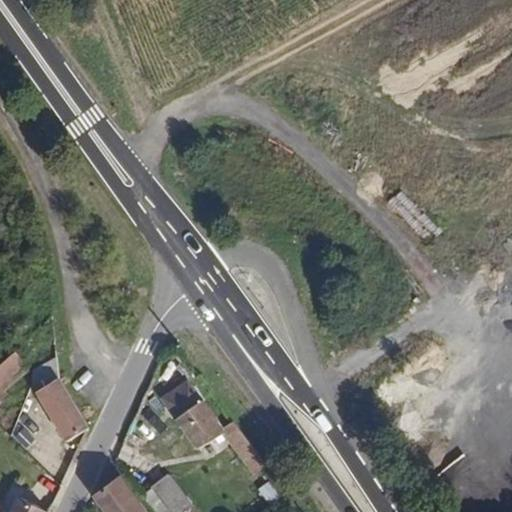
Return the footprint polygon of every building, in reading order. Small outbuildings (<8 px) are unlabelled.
[(130,336),(130,294),(114,294),(115,336),(130,336)] [(395,374),(418,395),(455,355),(432,333),(395,374)] [(31,372),(14,353),(2,364),(19,383),(31,372)] [(10,391),(19,383),(2,364),(0,365),(0,405),(13,394),(10,391)] [(176,418),(203,398),(188,378),(161,398),(176,418)] [(35,393),(65,444),(88,430),(59,380),(35,393)] [(222,435),(253,478),(270,466),(237,422),(226,430),(203,398),(176,418),(200,451),(222,435)] [(141,511),(115,480),(93,502),(101,511),(141,511)] [(188,511),(166,484),(150,497),(161,511),(188,511)] [(45,511),(17,498),(9,511),(45,511)]
